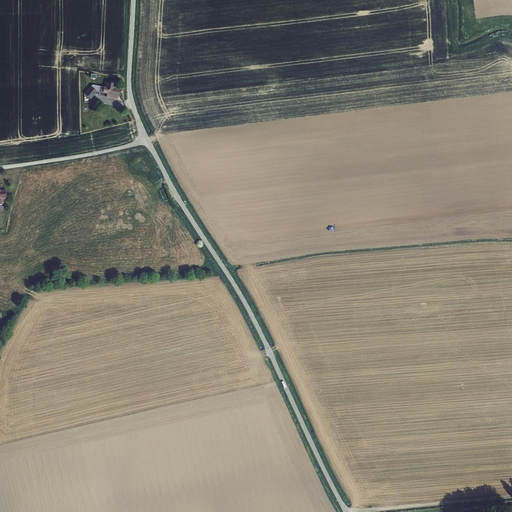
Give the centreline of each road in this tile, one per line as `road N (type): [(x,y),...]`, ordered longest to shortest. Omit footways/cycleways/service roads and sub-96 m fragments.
road 1 (unclassified): [(147,140),(255,322),(345,511)]
road 2 (unclassified): [(0,167),(147,140)]
road 3 (unclassified): [(133,0),(129,89),(147,140)]
